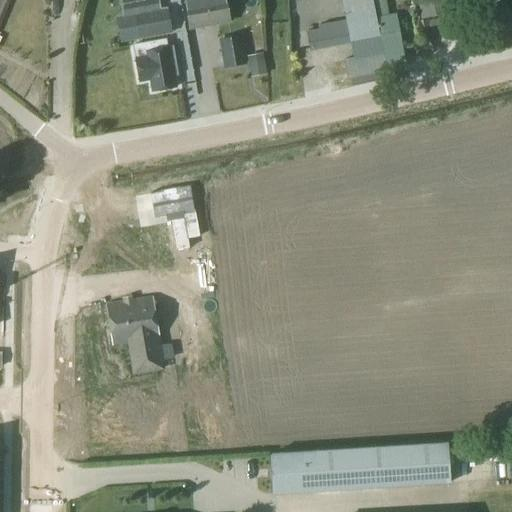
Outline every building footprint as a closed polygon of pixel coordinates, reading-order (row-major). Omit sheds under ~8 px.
[(172,33),(167,9),(159,10),(158,0),(145,3),(144,0),(122,0),(125,17),(134,15),(138,40),(172,33)] [(184,0),(185,4),(190,29),(228,21),(224,0),(184,0)] [(306,32),(307,40),(310,50),(333,46),(333,45),(349,42),(352,59),(346,60),(349,79),(385,72),(381,53),(370,0),(340,0),(346,24),(330,27),(329,23),(322,24),(322,29),(306,32)] [(370,0),(381,53),(385,72),(405,68),(396,14),(387,16),(383,0),(370,0)] [(415,0),(419,20),(447,15),(444,0),(415,0)] [(224,68),(245,64),(240,36),(219,40),(224,68)] [(152,91),(174,87),(165,39),(132,45),(138,80),(149,78),(152,91)] [(75,77),(102,74),(100,59),(73,62),(75,77)] [(194,182),(153,190),(158,216),(188,210),(189,216),(177,218),(183,249),(195,246),(193,236),(205,234),(200,207),(198,208),(194,182)] [(150,225),(110,232),(115,263),(136,259),(137,264),(136,264),(139,285),(185,277),(181,258),(156,262),(150,225)] [(229,324),(375,309),(371,267),(225,282),(229,324)] [(116,321),(108,323),(111,342),(114,341),(119,372),(151,367),(145,335),(149,334),(145,311),(141,312),(137,290),(111,294),(116,321)] [(213,373),(206,326),(182,329),(189,376),(213,373)] [(266,351),(283,347),(280,332),(263,336),(266,351)] [(222,335),(226,357),(236,355),(232,333),(222,335)] [(447,443),(271,454),(274,494),(449,483),(447,443)] [(234,477),(234,456),(167,459),(168,483),(178,482),(179,494),(215,492),(215,478),(234,477)] [(137,479),(138,511),(154,511),(154,478),(137,479)] [(104,502),(126,503),(127,487),(104,487),(104,502)]
